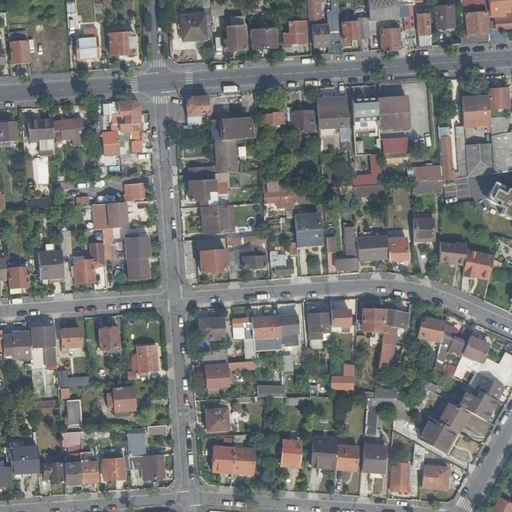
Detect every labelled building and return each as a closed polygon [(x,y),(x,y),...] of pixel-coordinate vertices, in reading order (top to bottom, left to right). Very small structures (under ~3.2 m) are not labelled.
[(66,0),(68,33),(76,33),(73,0),(66,0)] [(210,0),(211,9),(212,17),(224,16),(222,0),(210,0)] [(318,0),(307,0),(309,22),(320,22),(318,0)] [(332,54),(341,53),(337,0),(329,0),(331,19),(328,19),(328,26),(313,27),(313,45),(328,44),(329,54),(332,54)] [(370,21),(399,19),(398,6),(397,0),(368,0),(368,5),(369,18),(370,21)] [(403,0),(404,6),(405,28),(414,28),(411,0),(403,0)] [(464,0),(464,7),(459,7),(461,41),(485,40),(487,38),(487,34),(490,34),(489,17),(487,0),(464,0)] [(511,0),(487,0),(489,17),(495,17),(495,30),(511,29),(511,11),(509,12),(509,7),(511,6),(511,0)] [(454,28),(452,6),(435,8),(436,29),(454,28)] [(207,38),(213,38),(212,17),(211,9),(205,9),(206,13),(182,15),(184,41),(207,39),(207,38)] [(417,15),(419,48),(423,48),(431,47),(430,34),(429,34),(428,15),(417,15)] [(231,17),(231,27),(244,26),(243,16),(231,17)] [(343,40),(371,38),(370,21),(369,18),(366,18),(358,19),(358,22),(342,23),(343,40)] [(292,46),(292,44),(307,43),(306,22),(290,23),(290,33),(284,34),(285,47),(292,46)] [(225,51),(246,50),(244,26),(231,27),(228,27),(229,40),(225,41),(225,51)] [(250,37),(251,47),(254,47),(254,49),(276,47),(275,29),(253,30),(253,37),(250,37)] [(381,30),(382,51),(389,50),(401,49),(399,29),(381,30)] [(123,30),(118,30),(118,33),(109,34),(110,55),(135,54),(134,32),(123,33),(123,30)] [(8,33),(9,42),(10,42),(28,41),(27,31),(8,33)] [(97,38),(77,39),(77,58),(97,56),(97,38)] [(29,54),(28,41),(10,42),(12,63),(29,61),(29,54)] [(509,105),(508,89),(489,91),(490,109),(498,109),(498,112),(500,112),(500,113),(503,113),(503,109),(509,108),(509,105)] [(261,127),(287,125),(286,119),(284,92),(274,93),(275,115),(261,116),(261,127)] [(194,98),(190,99),(185,104),(187,126),(200,125),(199,111),(205,111),(205,114),(208,114),(207,97),(194,98)] [(346,99),(316,101),(318,130),(340,128),(341,141),(349,140),(346,99)] [(378,132),(408,130),(406,99),(376,101),(377,121),(378,132)] [(376,101),(376,100),(352,102),(354,123),(377,121),(376,101)] [(488,100),(461,101),(463,121),(489,120),(489,119),(488,100)] [(138,106),(132,101),(117,102),(117,104),(110,104),(112,133),(101,134),(103,155),(141,152),(141,149),(143,149),(143,142),(140,142),(138,106)] [(313,132),(312,112),(291,114),(292,134),(313,132)] [(105,131),(106,117),(97,116),(96,130),(105,131)] [(491,138),(501,135),(506,134),(509,126),(509,118),(489,119),(489,120),(490,125),(491,138)] [(52,131),(51,119),(27,121),(28,140),(39,139),(52,138),(52,131)] [(53,131),(52,131),(52,138),(53,140),(72,138),(73,146),(83,145),(82,119),(52,122),(53,131)] [(208,123),(210,142),(214,142),(236,140),(258,139),(258,134),(256,119),(208,123)] [(0,123),(0,144),(0,149),(10,149),(10,141),(12,141),(15,141),(14,122),(0,123)] [(447,181),(467,178),(464,146),(464,137),(463,127),(456,128),(459,175),(452,175),(450,138),(441,139),(445,181),(447,181)] [(504,172),(511,170),(511,132),(506,134),(501,135),(504,172)] [(494,174),(504,172),(501,135),(491,138),(491,144),(494,174)] [(52,138),(39,139),(40,150),(53,149),(53,140),(52,138)] [(213,175),(223,174),(238,173),(236,140),(214,142),(215,167),(213,167),(213,175)] [(362,141),(354,142),(355,154),(364,153),(362,141)] [(473,177),(494,174),(491,144),(464,146),(467,178),(473,177)] [(393,153),(394,164),(407,164),(407,152),(393,153)] [(380,155),(381,174),(387,174),(394,173),(394,164),(393,153),(380,155)] [(380,174),(381,174),(380,155),(369,155),(370,175),(380,174)] [(352,188),(381,186),(380,174),(370,175),(355,176),(355,172),(354,163),(350,163),(351,171),(352,188)] [(416,183),(441,181),(440,167),(415,169),(416,183)] [(187,168),(187,176),(199,176),(203,175),(202,168),(187,168)] [(55,182),(66,181),(66,172),(55,173),(55,182)] [(201,201),(201,207),(230,206),(244,205),(243,191),(228,192),(228,195),(215,196),(214,182),(224,181),(223,174),(213,175),(207,175),(207,182),(188,183),(189,201),(201,201)] [(69,188),(68,181),(66,181),(55,182),(56,189),(69,188)] [(412,194),(441,194),(442,181),(441,181),(416,183),(412,183),(412,194)] [(125,202),(134,202),(134,199),(144,199),(143,183),(124,185),(124,194),(123,194),(123,202),(125,202)] [(511,191),(498,184),(489,201),(503,209),(500,214),(511,221),(511,191)] [(382,187),(353,189),(354,199),(382,198),(382,187)] [(293,202),(292,192),(287,192),(287,195),(263,197),(264,204),(276,203),(277,207),(286,207),(285,202),(288,202),(293,202)] [(88,197),(75,197),(76,205),(89,204),(88,197)] [(57,207),(57,199),(46,200),(46,208),(57,207)] [(128,227),(125,202),(123,202),(107,204),(109,229),(128,227)] [(230,206),(201,207),(202,217),(203,219),(204,219),(205,233),(232,232),(230,206)] [(294,219),(296,240),(296,246),(320,244),(318,215),(294,216),(294,219)] [(433,220),(413,219),(413,223),(413,241),(433,241),(433,220)] [(337,271),(358,269),(358,262),(356,241),(355,228),(345,229),(347,261),(336,262),(337,271)] [(107,232),(107,229),(102,229),(102,243),(103,246),(112,245),(110,232),(107,232)] [(146,257),(149,257),(147,238),(146,238),(146,233),(126,235),(126,239),(124,239),(124,241),(124,245),(125,259),(146,257)] [(227,244),(266,242),(265,236),(226,239),(227,244)] [(388,259),(386,240),(386,238),(356,241),(358,262),(388,259)] [(388,259),(388,261),(407,260),(405,238),(386,240),(388,259)] [(326,240),(327,252),(334,252),(333,239),(326,240)] [(94,268),(104,267),(104,260),(103,246),(102,243),(89,244),(90,259),(73,260),(75,283),(94,282),(94,268)] [(464,257),(465,252),(466,245),(455,243),(454,246),(439,244),(439,262),(449,263),(454,264),(454,265),(463,266),(464,257)] [(112,245),(103,246),(104,260),(113,259),(112,245)] [(252,250),(231,251),(229,264),(242,263),(243,269),(265,268),(264,255),(256,255),(256,252),(252,253),(252,250)] [(225,251),(199,253),(201,273),(226,271),(225,251)] [(60,254),(60,252),(53,253),(45,253),(37,254),(39,278),(48,278),(62,277),(60,254)] [(493,259),(493,257),(477,255),(465,252),(464,257),(463,266),(462,276),(473,278),(473,276),(488,279),(491,269),(492,263),(493,259)] [(269,253),(270,267),(274,266),(274,275),(293,274),(292,260),(284,261),(284,256),(277,256),(276,253),(269,253)] [(147,278),(146,257),(125,259),(126,280),(147,278)] [(502,264),(493,259),(492,263),(491,269),(499,272),(502,264)] [(9,288),(19,287),(28,287),(27,267),(7,268),(9,288)] [(363,321),(363,327),(376,328),(376,321),(383,321),(383,310),(362,309),(362,321),(363,321)] [(349,311),(330,310),(330,332),(349,332),(349,311)] [(408,314),(386,311),(378,367),(388,369),(394,346),(397,328),(405,329),(408,314)] [(329,337),(328,314),(326,314),(326,312),(320,312),(320,314),(307,315),(308,325),(320,324),(321,338),(329,337)] [(297,316),(279,317),(280,335),(298,334),(297,316)] [(271,318),(251,319),(252,338),(252,339),(264,338),(272,337),(271,318)] [(444,325),(444,323),(425,318),(423,326),(419,326),(417,337),(440,342),(444,325)] [(224,329),(224,319),(198,321),(200,341),(225,340),(224,329)] [(251,319),(232,321),(232,329),(244,328),(245,337),(245,339),(252,338),(251,319)] [(457,331),(444,325),(440,342),(438,351),(447,354),(457,331)] [(55,365),(54,345),(53,345),(52,327),(30,330),(32,351),(40,350),(40,346),(44,346),(45,365),(55,365)] [(117,328),(98,330),(100,350),(106,349),(107,352),(109,352),(109,353),(119,352),(117,328)] [(233,338),(245,337),(244,328),(232,329),(233,338)] [(79,329),(60,330),(62,354),(80,352),(79,329)] [(30,357),(28,332),(10,333),(10,335),(1,336),(3,355),(12,354),(12,358),(30,357)] [(364,336),(356,336),(355,349),(363,349),(364,336)] [(480,375),(503,387),(511,371),(511,356),(505,352),(496,369),(480,362),(488,345),(469,337),(464,350),(458,362),(480,375)] [(155,346),(136,348),(138,372),(144,371),(144,368),(157,367),(155,346)] [(458,362),(464,350),(457,347),(451,360),(458,362)] [(201,357),(202,365),(205,365),(227,363),(226,356),(201,357)] [(282,371),(292,371),(291,356),(281,356),(282,371)] [(230,369),(254,368),(254,361),(230,363),(227,363),(205,365),(205,371),(206,387),(227,386),(227,373),(226,370),(230,369)] [(452,376),(456,368),(447,364),(444,372),(452,376)] [(331,381),(331,388),(352,388),(353,365),(344,365),(344,378),(331,378),(331,381)] [(127,371),(128,380),(136,379),(135,371),(127,371)] [(395,398),(397,389),(380,387),(382,372),(377,372),(376,380),(374,398),(395,398)] [(498,396),(503,387),(480,375),(472,388),(478,392),(470,406),(427,381),(424,387),(431,391),(444,398),(450,402),(468,412),(471,413),(484,420),(485,417),(486,417),(498,396)] [(256,396),(267,396),(284,397),(283,385),(255,384),(256,396)] [(431,391),(424,387),(412,408),(419,412),(431,391)] [(66,388),(59,389),(59,399),(67,398),(66,388)] [(112,389),(112,394),(113,407),(113,412),(126,411),(134,410),(132,388),(112,389)] [(394,399),(395,398),(374,398),(366,398),(366,404),(364,433),(373,434),(375,406),(394,407),(394,399)] [(402,403),(394,399),(394,407),(393,419),(401,419),(402,403)] [(59,408),(58,400),(33,402),(34,410),(59,408)] [(78,400),(66,401),(67,427),(80,426),(78,400)] [(454,431),(457,432),(460,426),(468,412),(450,402),(438,422),(454,431)] [(226,409),(205,410),(206,432),(227,431),(226,409)] [(462,428),(471,413),(468,412),(460,426),(462,428)] [(443,452),(454,431),(438,422),(429,418),(418,438),(443,452)] [(132,429),(126,429),(127,448),(128,448),(129,457),(145,456),(143,430),(132,431),(132,429)] [(93,431),(60,434),(61,447),(68,446),(69,465),(63,465),(64,485),(97,482),(96,463),(92,463),(92,452),(83,452),(82,440),(94,439),(93,431)] [(334,468),(335,446),(336,441),(312,439),(310,464),(323,465),(323,467),(334,468)] [(282,440),(280,465),(297,467),(299,441),(282,440)] [(38,471),(36,447),(24,448),(23,441),(9,443),(9,453),(10,467),(11,473),(38,471)] [(363,444),(361,471),(383,473),(384,446),(363,444)] [(422,465),(424,448),(415,444),(412,473),(421,474),(422,465)] [(211,472),(231,473),(233,448),(212,446),(211,472)] [(334,468),(334,469),(355,471),(356,448),(335,446),(334,468)] [(233,448),(231,473),(251,474),(252,449),(233,448)] [(122,452),(102,453),(103,481),(124,479),(122,452)] [(10,467),(9,453),(5,454),(7,468),(0,468),(0,486),(10,486),(9,467),(10,467)] [(162,455),(145,456),(129,457),(128,457),(129,470),(142,469),(143,480),(164,478),(162,455)] [(60,464),(43,465),(44,479),(50,479),(51,484),(62,483),(60,464)] [(421,474),(420,487),(445,489),(447,466),(422,465),(421,474)] [(408,468),(392,467),(390,490),(409,491),(409,486),(407,486),(408,468)] [(511,511),(511,502),(511,504),(498,498),(490,511),(511,511)]
